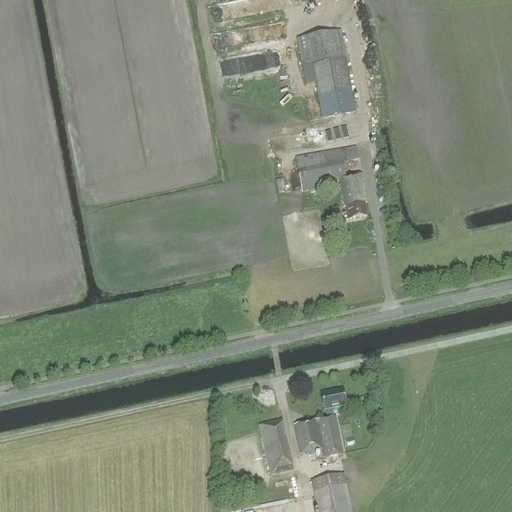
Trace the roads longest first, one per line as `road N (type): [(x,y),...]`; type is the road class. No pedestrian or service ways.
road 1 (tertiary): [(0,398),(511,287)]
road 2 (track): [(278,381),(0,441)]
